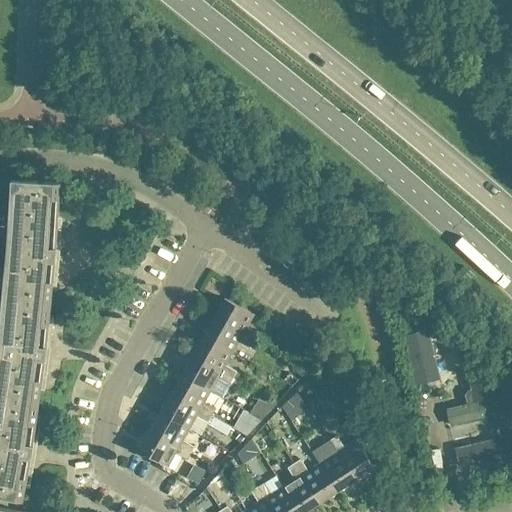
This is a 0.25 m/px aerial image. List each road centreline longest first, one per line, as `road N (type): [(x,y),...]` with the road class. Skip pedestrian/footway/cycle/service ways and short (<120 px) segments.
road 1 (residential): [(165,511),(110,477),(101,458),(106,401),(201,222),(124,176),(0,157)]
road 2 (primary): [(170,0),(511,293)]
road 3 (primary): [(511,215),(251,0)]
